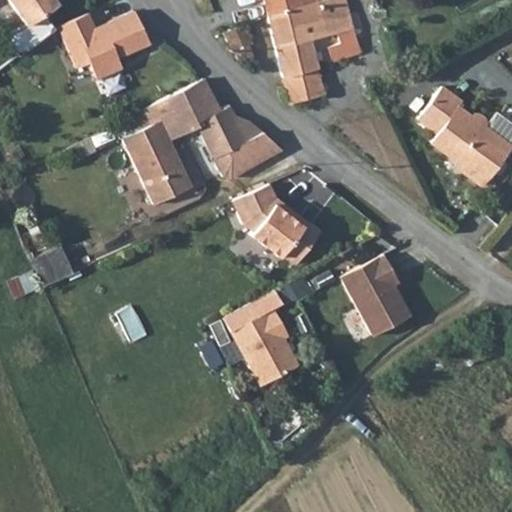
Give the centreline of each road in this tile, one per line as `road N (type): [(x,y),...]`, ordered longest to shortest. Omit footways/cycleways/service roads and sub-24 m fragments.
road 1 (unclassified): [(511,300),(216,70),(153,0)]
road 2 (track): [(241,511),(347,417),(383,356),(499,290)]
road 3 (track): [(347,417),(383,443),(427,511)]
